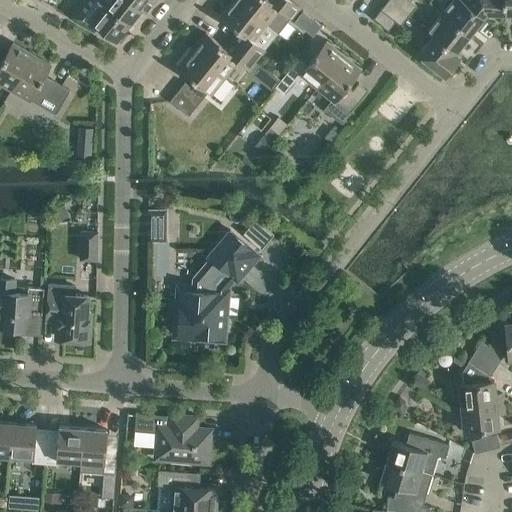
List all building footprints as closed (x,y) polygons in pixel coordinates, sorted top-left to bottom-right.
[(83,0),(83,1),(70,16),(93,29),(97,24),(116,39),(118,37),(120,39),(127,31),(124,29),(129,23),(101,0),(83,0)] [(133,0),(101,0),(129,23),(142,7),(133,0)] [(133,0),(142,7),(146,10),(153,0),(133,0)] [(254,41),(267,24),(237,0),(232,0),(220,15),(244,34),(237,43),(257,59),(265,49),(254,41)] [(237,0),(267,24),(278,33),(299,7),(290,0),(237,0)] [(409,15),(390,0),(388,0),(374,18),(389,29),(396,20),(401,24),(409,15)] [(410,0),(390,0),(409,15),(417,5),(410,0)] [(452,0),(443,12),(470,34),(484,17),(463,0),(452,0)] [(463,0),(484,17),(488,12),(505,13),(505,0),(463,0)] [(433,35),(434,35),(456,52),(470,34),(443,12),(428,31),(433,35)] [(206,32),(193,49),(226,76),(239,60),(250,69),(257,59),(237,43),(230,51),(206,32)] [(433,35),(419,53),(446,75),(461,56),(456,52),(434,35),(433,35)] [(309,80),(318,87),(344,54),(327,40),(308,64),(299,57),(286,72),(276,86),(286,94),(296,81),(304,87),(309,80)] [(0,84),(1,83),(11,89),(32,53),(13,42),(0,64),(0,84)] [(226,76),(193,49),(179,67),(196,80),(191,86),(185,81),(170,100),(189,115),(209,91),(212,93),(226,76)] [(32,53),(11,89),(30,100),(31,99),(56,113),(70,89),(52,78),(51,80),(44,76),(51,64),(32,53)] [(344,54),(318,87),(332,99),(324,108),(342,122),(368,90),(359,82),(353,90),(347,85),(361,68),(344,54)] [(332,128),(325,136),(333,142),(340,134),(332,128)] [(275,141),(270,148),(280,156),(285,150),(275,141)] [(64,204),(53,208),(58,220),(69,216),(64,204)] [(266,225),(254,240),(264,249),(276,233),(266,225)] [(211,257),(194,277),(193,290),(181,289),(178,333),(197,334),(197,338),(225,340),(228,312),(224,312),(226,289),(235,278),(238,280),(260,254),(231,229),(209,255),(211,257)] [(81,258),(97,259),(98,231),(82,230),(81,258)] [(0,325),(19,327),(18,333),(41,335),(42,315),(45,286),(16,284),(16,277),(0,275),(0,325)] [(76,286),(49,283),(47,309),(59,310),(57,336),(89,339),(91,311),(87,311),(88,295),(75,294),(76,286)] [(482,340),(475,351),(497,365),(504,354),(482,340)] [(504,403),(503,393),(496,393),(494,380),(490,380),(490,376),(497,365),(475,351),(463,370),(464,383),(460,383),(462,407),(504,403)] [(504,403),(462,407),(464,430),(499,427),(498,413),(505,412),(504,403)] [(158,432),(156,457),(170,458),(170,461),(190,463),(190,459),(209,461),(210,437),(199,436),(199,428),(197,428),(198,417),(200,417),(200,416),(170,414),(170,416),(136,414),(135,430),(158,432)] [(0,454),(10,455),(13,421),(0,420),(0,454)] [(37,423),(13,421),(10,455),(33,457),(32,462),(45,463),(47,435),(36,434),(37,423)] [(59,436),(47,435),(45,463),(58,464),(58,459),(81,461),(84,427),(60,425),(59,436)] [(82,461),(81,471),(116,474),(116,468),(117,458),(118,441),(107,440),(108,429),(84,427),(81,461),(82,461)] [(393,440),(387,460),(433,474),(439,455),(446,457),(450,444),(410,431),(406,444),(393,440)] [(472,440),(476,452),(501,446),(497,433),(472,440)] [(388,495),(387,510),(413,511),(429,511),(430,506),(423,506),(433,474),(387,460),(381,480),(398,485),(394,497),(388,495)] [(173,485),(171,510),(196,511),(216,511),(218,488),(188,485),(189,471),(169,470),(160,469),(159,483),(173,485)] [(10,493),(9,506),(22,507),(23,494),(10,493)] [(122,494),(121,506),(133,507),(134,495),(122,494)]
